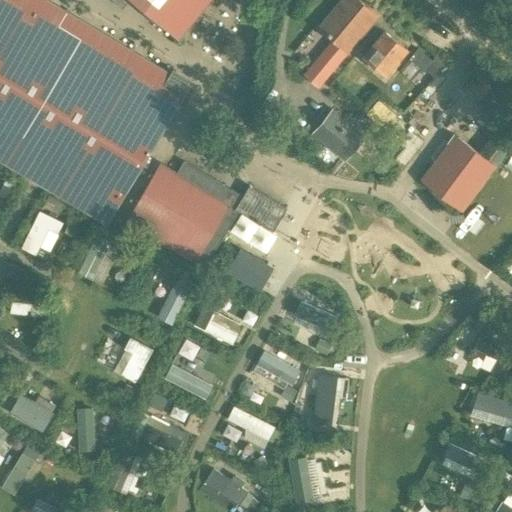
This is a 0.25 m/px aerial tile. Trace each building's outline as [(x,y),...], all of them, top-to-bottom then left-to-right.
[(0,0),(0,162),(107,225),(189,86),(184,84),(186,80),(173,72),(170,76),(41,0),(0,0)] [(138,0),(180,35),(208,0),(138,0)] [(371,28),(378,19),(355,0),(341,0),(315,31),(330,44),(300,80),(316,93),(362,39),(371,28)] [(379,35),(371,28),(362,39),(371,46),(362,56),(386,76),(408,49),(384,28),(379,35)] [(435,76),(449,60),(439,52),(426,68),(435,76)] [(346,158),(364,136),(333,110),(315,132),(346,158)] [(463,210),(511,144),(511,126),(504,121),(481,153),(455,134),(421,179),(463,210)] [(492,249),(511,223),(511,155),(460,225),(492,249)] [(244,195),(185,160),(177,172),(162,162),(127,221),(205,267),(239,210),(274,230),(288,207),(250,184),(244,195)] [(385,163),(377,172),(382,177),(391,168),(385,163)] [(12,190),(2,185),(0,190),(0,197),(7,200),(12,190)] [(40,211),(26,247),(38,251),(51,215),(40,211)] [(60,250),(68,235),(54,228),(46,243),(60,250)] [(99,234),(82,271),(103,280),(120,244),(99,234)] [(240,249),(227,272),(260,291),(273,267),(240,249)] [(140,257),(127,250),(121,260),(134,267),(140,257)] [(163,280),(157,292),(183,304),(189,291),(163,280)] [(217,311),(220,304),(207,298),(196,327),(237,344),(246,322),(217,311)] [(46,316),(47,305),(13,300),(11,311),(46,316)] [(295,321),(335,331),(340,311),(300,301),(295,321)] [(511,343),(485,332),(473,361),(506,375),(511,359),(511,343)] [(134,336),(117,371),(140,382),(157,348),(134,336)] [(265,389),(278,397),(297,366),(269,350),(257,369),(272,378),(265,389)] [(210,398),(216,382),(173,364),(166,380),(210,398)] [(314,384),(318,424),(342,422),(338,381),(314,384)] [(285,385),(281,397),(295,401),(298,390),(285,385)] [(511,399),(483,390),(474,417),(511,428),(511,399)] [(163,397),(154,393),(148,405),(157,410),(163,397)] [(42,431),(52,413),(21,395),(11,412),(42,431)] [(235,405),(228,419),(279,444),(286,430),(235,405)] [(174,452),(184,431),(146,411),(135,432),(174,452)] [(96,413),(84,414),(87,450),(98,450),(96,413)] [(223,434),(237,441),(243,429),(229,422),(223,434)] [(23,452),(32,457),(38,447),(28,442),(23,452)] [(442,465),(483,482),(493,458),(452,442),(442,465)] [(0,445),(0,464),(9,452),(0,445)] [(128,492),(142,456),(123,448),(108,484),(128,492)] [(295,458),(299,502),(325,500),(322,456),(295,458)] [(236,511),(237,511),(251,486),(212,467),(199,493),(236,511)] [(30,510),(34,511),(66,511),(67,509),(35,497),(30,510)] [(511,511),(511,504),(506,501),(499,511),(511,511)] [(458,511),(447,502),(437,511),(458,511)]
